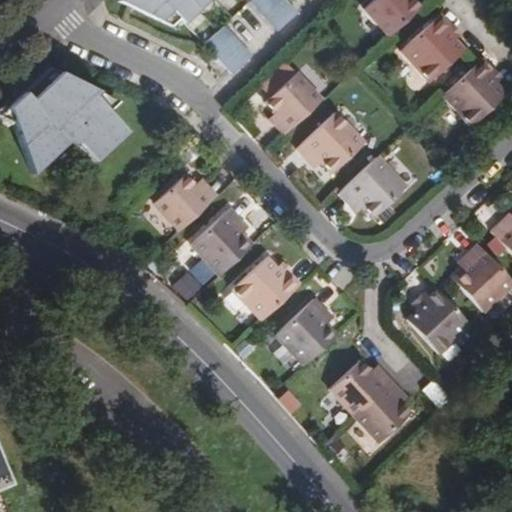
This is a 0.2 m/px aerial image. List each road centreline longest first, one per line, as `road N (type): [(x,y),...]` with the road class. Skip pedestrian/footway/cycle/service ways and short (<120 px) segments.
road 1 (residential): [(40,2),(69,26),(191,90),(335,245),(367,256),(401,242),(511,140)]
road 2 (tertiary): [(0,208),(89,250),(146,290),(196,337),(336,511)]
